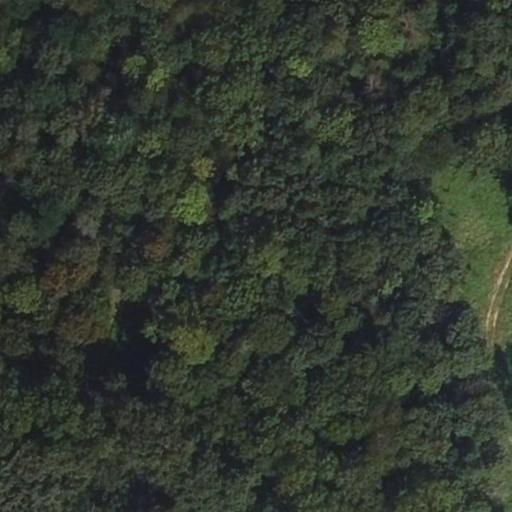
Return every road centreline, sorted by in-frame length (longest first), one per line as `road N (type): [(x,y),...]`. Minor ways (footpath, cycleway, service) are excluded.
road 1 (track): [(411,0),(326,88),(192,278),(78,511)]
road 2 (track): [(511,426),(491,359),(500,284),(511,265)]
